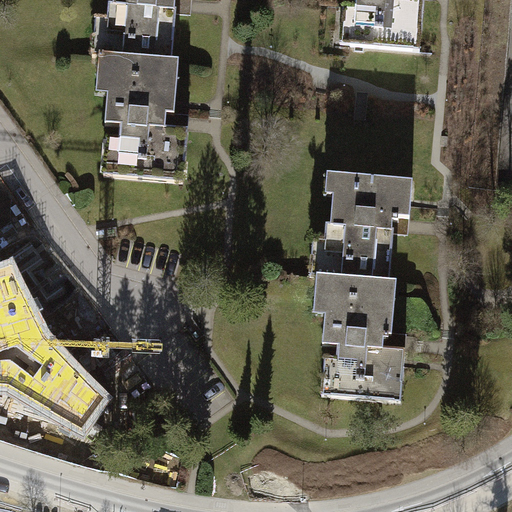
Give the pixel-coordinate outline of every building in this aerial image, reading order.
[(120,0),(120,13),(112,12),(111,26),(96,25),(94,57),(104,58),(174,63),(178,0),(120,0)] [(361,0),(361,11),(349,10),(345,48),(428,55),(433,1),(421,0),(361,0)] [(104,58),(100,99),(111,100),(108,128),(126,129),(124,143),(111,142),(108,176),(183,184),(188,142),(170,140),(172,117),(182,119),(188,65),(174,63),(104,58)] [(410,185),(328,178),(326,194),(334,194),(332,228),(324,228),(323,243),(310,242),(308,275),(316,276),(384,281),(390,215),(407,217),(410,185)] [(0,384),(10,385),(83,429),(102,398),(44,338),(12,266),(0,269),(0,384)] [(316,276),(312,319),(324,320),(321,349),(331,350),(331,358),(321,357),(317,399),(400,407),(405,353),(386,351),(388,339),(395,339),(401,283),(384,281),(316,276)]
